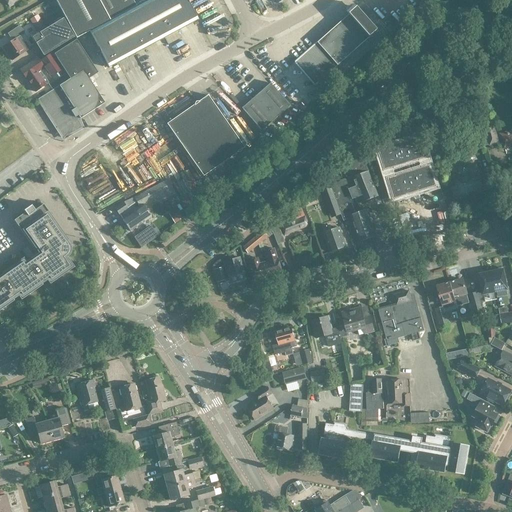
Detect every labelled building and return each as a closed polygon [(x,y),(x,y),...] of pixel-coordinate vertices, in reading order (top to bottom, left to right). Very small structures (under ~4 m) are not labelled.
[(4,0),(0,0),(0,14),(10,9),(4,0)] [(149,0),(136,7),(132,0),(55,0),(76,39),(89,32),(109,68),(198,21),(186,0),(149,0)] [(349,15),(295,63),(315,86),(369,38),(370,39),(378,32),(354,5),(346,12),(349,15)] [(33,13),(36,18),(45,13),(42,8),(33,13)] [(31,37),(43,56),(74,37),(63,18),(31,37)] [(211,32),(225,27),(224,23),(210,27),(211,32)] [(7,34),(12,41),(3,47),(12,60),(28,49),(29,47),(25,42),(23,42),(20,36),(24,33),(20,26),(7,34)] [(206,38),(211,48),(222,42),(219,37),(225,35),(222,30),(206,38)] [(78,120),(104,103),(89,79),(97,73),(76,40),(53,54),(67,76),(69,79),(62,84),(59,86),(74,110),(78,120)] [(50,78),(63,70),(52,54),(40,62),(37,57),(19,69),(26,80),(25,80),(29,86),(31,85),(35,92),(48,84),(40,71),(44,69),(50,78)] [(48,84),(53,90),(38,99),(63,138),(65,138),(81,128),(78,120),(74,110),(59,86),(62,84),(58,77),(48,84)] [(256,96),(276,119),(290,106),(270,84),(256,96)] [(167,125),(202,177),(236,154),(239,153),(241,151),(244,149),(208,96),(199,102),(195,102),(194,105),(167,125)] [(276,119),(256,96),(242,109),(261,131),(276,119)] [(499,144),(493,122),(482,126),(482,123),(477,124),(484,146),(488,145),(489,147),(499,144)] [(511,131),(500,135),(504,149),(511,146),(511,131)] [(253,132),(245,134),(248,144),(256,141),(253,132)] [(380,149),(399,198),(440,182),(422,134),(380,149)] [(472,152),(469,141),(462,143),(465,154),(472,152)] [(354,178),(343,182),(348,194),(350,200),(355,199),(357,204),(363,202),(364,205),(379,199),(378,197),(378,196),(363,157),(348,163),(354,178)] [(368,160),(373,174),(381,172),(377,157),(368,160)] [(456,180),(458,186),(451,188),(454,197),(477,190),(477,189),(483,187),(476,165),(470,167),(472,175),(456,180)] [(159,184),(135,197),(138,202),(138,203),(140,202),(142,205),(159,196),(161,201),(175,193),(168,180),(159,184)] [(350,200),(348,194),(343,182),(331,187),(344,220),(351,217),(361,242),(376,236),(370,219),(371,217),(370,214),(368,213),(367,210),(356,214),(350,200)] [(324,193),(330,208),(333,217),(341,214),(338,205),(332,190),(330,186),(322,189),(324,193)] [(138,202),(135,197),(123,202),(115,208),(119,215),(128,209),(138,202)] [(65,243),(68,241),(43,205),(34,210),(31,206),(24,211),(25,213),(14,221),(34,250),(2,273),(4,276),(0,278),(0,310),(14,301),(12,298),(17,294),(21,300),(43,285),(40,282),(45,279),(50,285),(68,272),(60,260),(66,256),(68,254),(69,251),(69,248),(68,246),(65,243)] [(150,217),(142,205),(122,219),(130,231),(150,217)] [(278,220),(280,224),(284,235),(307,226),(301,208),(281,216),(282,219),(278,220)] [(168,214),(172,220),(173,222),(181,217),(180,215),(176,209),(168,214)] [(267,227),(255,236),(261,242),(267,237),(268,238),(273,234),(267,227)] [(339,228),(324,233),(331,252),(346,247),(339,228)] [(142,247),(158,235),(153,229),(137,240),(142,247)] [(261,242),(255,236),(242,248),(247,254),(261,242)] [(239,257),(223,262),(229,282),(245,278),(239,257)] [(248,261),(250,267),(254,280),(263,278),(259,264),(257,258),(248,261)] [(277,259),(267,262),(271,275),(281,273),(277,259)] [(271,275),(267,262),(259,264),(263,278),(271,275)] [(223,281),(220,268),(213,270),(217,283),(223,281)] [(501,268),(493,270),(493,272),(491,272),(495,292),(507,289),(503,270),(502,270),(501,268)] [(480,272),(481,275),(479,275),(483,294),(495,292),(491,272),(489,273),(489,270),(480,272)] [(450,284),(456,306),(469,303),(463,281),(450,284)] [(456,306),(450,284),(437,287),(442,305),(449,303),(451,310),(457,308),(456,306)] [(425,332),(418,307),(415,297),(411,298),(409,292),(394,296),(397,306),(379,311),(385,336),(388,346),(399,343),(398,339),(406,337),(425,332)] [(484,317),(477,292),(468,294),(471,304),(469,305),(473,320),(484,317)] [(450,326),(444,306),(435,309),(436,312),(434,312),(438,325),(439,325),(440,329),(450,326)] [(343,314),(346,326),(339,328),(340,328),(341,338),(348,336),(348,333),(363,329),(365,335),(374,333),(369,315),(363,316),(361,311),(355,313),(355,311),(343,314)] [(509,315),(501,317),(502,325),(511,322),(511,312),(508,313),(509,315)] [(333,334),(332,330),(328,318),(313,322),(317,338),(326,336),(328,345),(333,334)] [(273,325),(274,331),(291,326),(289,321),(273,325)] [(495,338),(495,327),(487,327),(488,338),(495,338)] [(275,355),(285,353),(286,356),(293,354),(291,349),(292,349),(291,343),(295,342),(291,328),(275,332),(279,345),(273,347),(275,355)] [(333,334),(328,345),(329,347),(342,344),(341,338),(340,328),(332,330),(333,334)] [(501,351),(505,344),(494,338),(490,345),(501,351)] [(490,351),(488,341),(469,345),(471,355),(490,351)] [(296,362),(300,364),(303,363),(303,364),(311,362),(308,350),(300,352),(301,354),(297,355),(295,358),(296,362)] [(511,357),(511,356),(503,352),(495,367),(510,374),(511,373),(511,357)] [(461,360),(457,368),(475,378),(479,369),(461,360)] [(265,373),(266,375),(271,374),(271,375),(273,374),(269,362),(263,364),(265,373)] [(314,363),(308,365),(307,375),(308,375),(309,380),(308,380),(308,383),(309,383),(309,384),(332,379),(330,370),(325,371),(324,370),(311,372),(310,370),(315,369),(314,363)] [(306,379),(303,368),(283,373),(286,385),(306,379)] [(158,377),(145,381),(150,399),(144,401),(148,415),(162,411),(159,402),(164,400),(158,377)] [(332,379),(309,384),(310,389),(314,388),(314,387),(331,383),(330,380),(332,379)] [(373,380),(373,383),(369,383),(370,393),(366,393),(367,410),(383,409),(383,401),(386,401),(386,393),(382,393),(381,379),(373,380)] [(488,380),(480,396),(493,403),(494,401),(503,406),(506,400),(508,400),(510,395),(509,393),(510,392),(488,380)] [(93,381),(76,386),(83,411),(88,409),(87,405),(99,401),(93,381)] [(401,404),(401,407),(409,407),(409,395),(403,395),(402,381),(387,381),(387,405),(401,404)] [(139,408),(133,384),(120,388),(126,411),(139,408)] [(351,386),(349,413),(361,414),(363,387),(351,386)] [(267,387),(255,395),(258,400),(246,408),(254,421),(273,409),(266,398),(272,395),(267,387)] [(115,409),(110,388),(98,391),(103,412),(115,409)] [(470,394),(467,400),(476,405),(472,414),(474,415),(473,417),(475,418),(474,420),(479,423),(477,427),(487,433),(491,426),(492,427),(494,423),(496,424),(500,417),(489,411),(491,406),(470,394)] [(298,399),(297,406),(297,407),(307,408),(308,401),(298,399)] [(303,409),(293,407),(291,417),(301,419),(303,409)] [(46,422),(52,441),(63,438),(60,427),(68,425),(64,409),(55,412),(56,415),(50,416),(51,421),(46,422)] [(150,423),(148,415),(132,419),(134,427),(150,423)] [(52,441),(46,422),(35,425),(33,418),(25,420),(29,436),(37,434),(40,445),(52,441)] [(395,418),(395,433),(406,434),(407,419),(395,418)] [(445,422),(445,436),(462,436),(462,421),(445,422)] [(158,427),(160,435),(152,437),(156,449),(171,445),(169,437),(179,434),(176,422),(158,427)] [(444,472),(446,466),(449,466),(449,471),(464,474),(469,447),(453,444),(453,449),(448,448),(450,440),(446,439),(446,437),(435,436),(435,437),(426,436),(425,444),(422,444),(423,438),(413,436),(412,442),(347,430),(348,429),(345,429),(346,425),(335,423),(334,425),(326,424),(324,435),(328,436),(327,440),(322,439),(319,454),(347,459),(349,444),(350,437),(374,441),(374,442),(373,442),(370,457),(398,462),(400,450),(410,452),(408,463),(417,465),(417,467),(444,472)] [(307,440),(307,424),(300,424),(298,424),(298,440),(307,440)] [(13,425),(7,428),(13,437),(18,434),(13,425)] [(275,434),(280,435),(278,449),(291,451),(294,436),(287,435),(288,429),(276,427),(275,434)] [(171,445),(156,449),(159,462),(167,460),(169,466),(175,464),(182,463),(182,462),(179,451),(174,452),(171,445)] [(187,461),(189,469),(189,470),(203,466),(203,465),(207,464),(205,457),(201,458),(201,457),(187,461)] [(91,478),(99,476),(103,488),(96,489),(98,496),(104,494),(120,490),(116,476),(107,479),(104,468),(90,472),(91,478)] [(163,475),(167,488),(193,480),(191,474),(183,476),(181,470),(163,475)] [(193,480),(167,488),(170,501),(188,496),(186,489),(195,487),(193,480)] [(39,486),(45,509),(61,505),(60,499),(70,496),(67,485),(57,488),(55,481),(39,486)] [(195,492),(197,500),(203,498),(214,495),(212,487),(195,492)] [(120,490),(104,494),(110,511),(108,511),(115,511),(114,506),(123,503),(120,490)] [(353,492),(346,496),(330,506),(328,503),(327,504),(325,501),(315,507),(317,511),(340,511),(351,505),(348,500),(359,493),(353,492)] [(0,511),(10,509),(6,495),(0,496),(0,511)] [(197,500),(199,507),(205,505),(203,498),(197,500)] [(197,511),(196,508),(199,507),(197,500),(183,504),(184,510),(178,511),(197,511)] [(235,511),(233,503),(222,507),(223,511),(235,511)]
